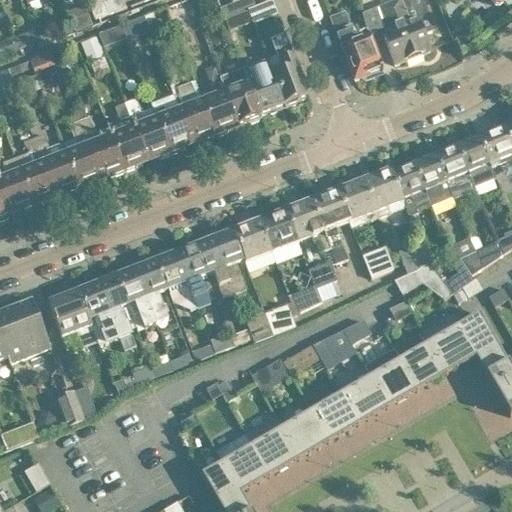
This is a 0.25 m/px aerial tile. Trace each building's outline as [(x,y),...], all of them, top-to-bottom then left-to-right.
[(85,0),(85,1),(88,9),(94,23),(108,18),(102,3),(100,0),(85,0)] [(110,0),(102,3),(108,18),(126,11),(121,0),(110,0)] [(229,0),(232,5),(219,10),(221,14),(223,22),(245,14),(243,10),(253,6),(250,0),(229,0)] [(402,0),(400,1),(372,12),(383,38),(394,67),(405,63),(405,65),(423,58),(422,56),(430,53),(424,37),(436,32),(422,0),(402,0)] [(511,0),(489,0),(495,7),(499,8),(504,4),(508,9),(511,5),(511,0)] [(272,3),(254,10),(248,12),(248,13),(253,25),(277,16),(272,3)] [(248,13),(240,16),(244,28),(253,25),(248,13)] [(347,14),(330,20),(355,83),(362,80),(362,81),(365,82),(374,79),(375,76),(375,75),(384,72),(385,73),(386,72),(374,42),(370,32),(367,33),(356,38),(347,14)] [(143,18),(147,29),(156,25),(152,15),(143,18)] [(143,18),(120,27),(124,38),(126,41),(127,44),(149,35),(147,29),(143,18)] [(87,19),(70,25),(74,36),(91,29),(90,25),(87,19)] [(120,27),(97,37),(98,39),(101,47),(102,50),(126,41),(124,38),(120,27)] [(37,45),(35,41),(32,33),(15,40),(19,52),(37,45)] [(35,41),(37,45),(39,49),(57,42),(53,34),(35,41)] [(276,59),(268,63),(286,110),(296,106),(297,104),(305,100),(303,95),(307,94),(285,36),(270,43),(276,59)] [(106,60),(101,47),(98,39),(80,46),(88,67),(106,60)] [(15,40),(0,46),(0,57),(1,59),(19,52),(15,40)] [(285,110),(286,110),(268,63),(243,72),(260,118),(268,115),(270,116),(276,114),(277,111),(284,109),(285,110)] [(9,81),(32,71),(29,64),(6,73),(9,81)] [(202,103),(216,140),(227,136),(228,132),(238,128),(216,71),(205,75),(210,88),(214,87),(218,97),(202,103)] [(243,72),(220,81),(238,128),(247,125),(250,126),(259,123),(260,120),(261,120),(260,118),(243,72)] [(6,73),(0,74),(0,102),(15,96),(9,81),(6,73)] [(179,95),(173,97),(192,146),(202,142),(205,144),(216,140),(202,103),(195,85),(182,90),(179,95)] [(152,111),(170,157),(181,153),(183,150),(192,146),(173,97),(151,106),(152,111)] [(160,161),(170,157),(152,111),(140,116),(134,102),(124,106),(147,164),(157,160),(160,161)] [(137,168),(147,164),(124,106),(117,109),(117,116),(119,124),(106,129),(110,138),(124,175),(136,171),(137,168)] [(83,110),(74,113),(76,118),(101,182),(111,178),(114,179),(124,175),(110,138),(95,144),(91,135),(94,134),(89,120),(87,120),(83,110)] [(73,142),(61,147),(65,156),(79,193),(90,188),(92,185),(101,182),(76,118),(65,122),(73,142)] [(511,119),(503,127),(501,128),(511,147),(511,119)] [(486,137),(478,141),(492,174),(511,166),(511,147),(501,128),(499,128),(485,134),(486,137)] [(79,193),(65,156),(61,147),(49,152),(43,137),(33,141),(55,199),(66,195),(69,197),(79,193)] [(496,183),(492,174),(478,141),(471,144),(470,140),(454,147),(473,193),(496,183)] [(26,157),(15,161),(34,210),(45,206),(46,203),(55,199),(33,141),(23,145),(25,151),(28,154),(26,157)] [(435,158),(453,201),(454,203),(474,195),(473,193),(454,147),(441,152),(443,155),(435,158)] [(426,158),(411,164),(429,207),(430,210),(453,201),(435,158),(428,161),(426,158)] [(34,210),(15,161),(1,166),(6,179),(2,180),(0,174),(0,192),(10,217),(20,213),(23,214),(34,210)] [(399,173),(391,176),(411,221),(418,218),(416,212),(429,207),(411,164),(398,170),(399,173)] [(390,173),(364,183),(380,223),(391,218),(389,214),(405,208),(391,176),(390,173)] [(364,183),(336,194),(336,195),(337,194),(349,224),(348,225),(348,226),(349,225),(352,234),(380,223),(364,183)] [(0,224),(7,221),(9,218),(10,217),(0,192),(0,224)] [(324,198),(312,203),(336,266),(347,262),(335,230),(348,226),(348,225),(349,224),(337,194),(336,195),(336,194),(324,198)] [(336,266),(336,267),(336,266),(312,203),(287,213),(300,248),(314,243),(315,246),(318,245),(323,256),(331,253),(336,266)] [(272,218),(260,223),(274,258),(277,265),(278,267),(304,257),(300,248),(287,213),(283,214),(280,211),(272,214),(272,218)] [(260,223),(232,234),(246,269),(274,258),(260,223)] [(221,238),(213,241),(235,298),(247,294),(239,271),(246,269),(232,234),(231,231),(220,236),(221,238)] [(503,239),(496,242),(496,243),(502,258),(511,251),(511,231),(502,236),(503,239)] [(474,239),(469,241),(475,254),(483,249),(479,240),(474,239)] [(205,242),(195,245),(207,278),(213,275),(224,303),(235,298),(213,241),(206,244),(205,242)] [(483,249),(475,254),(482,272),(502,258),(496,243),(483,249)] [(184,252),(176,255),(199,313),(209,309),(205,298),(212,289),(209,283),(207,278),(195,245),(183,250),(184,252)] [(398,255),(403,267),(407,277),(416,273),(426,266),(428,265),(428,263),(421,246),(398,255)] [(371,281),(393,271),(385,250),(362,258),(371,281)] [(475,254),(458,262),(464,271),(472,283),(473,282),(471,279),(482,272),(475,254)] [(199,313),(176,255),(168,258),(167,256),(154,261),(167,293),(168,292),(175,309),(190,316),(199,313)] [(142,269),(134,271),(156,327),(168,323),(158,297),(167,293),(154,261),(141,266),(142,269)] [(337,283),(331,268),(330,265),(309,273),(316,289),(317,291),(337,283)] [(407,277),(393,284),(401,298),(421,287),(437,277),(428,265),(426,266),(416,273),(407,277)] [(126,272),(115,276),(136,330),(142,328),(144,332),(156,327),(134,271),(127,274),(126,272)] [(456,277),(443,286),(451,298),(472,283),(464,271),(456,277)] [(105,283),(97,286),(120,344),(131,339),(129,333),(136,330),(115,276),(104,281),(105,283)] [(77,291),(99,348),(100,351),(120,344),(97,286),(89,289),(88,287),(77,291)] [(316,289),(290,300),(293,306),(297,316),(299,315),(321,305),(316,291),(317,291),(316,289)] [(52,303),(48,305),(63,345),(77,340),(82,354),(99,348),(77,291),(72,293),(73,295),(67,298),(65,295),(51,300),(52,303)] [(503,291),(488,300),(495,311),(510,302),(503,291)] [(461,293),(453,298),(458,307),(466,302),(461,293)] [(0,315),(0,337),(8,359),(11,366),(50,351),(32,303),(0,315)] [(406,305),(389,313),(396,325),(412,316),(406,305)] [(287,308),(266,317),(274,338),(295,330),(291,319),(287,308)] [(274,338),(266,317),(263,310),(243,318),(252,342),(254,346),(274,338)] [(459,327),(458,328),(477,359),(476,360),(486,379),(508,366),(510,370),(511,368),(511,355),(505,360),(479,316),(459,327)] [(458,328),(459,327),(453,317),(422,335),(428,345),(429,345),(447,376),(476,360),(477,359),(458,328)] [(363,324),(343,334),(352,348),(371,337),(363,324)] [(0,362),(8,359),(0,337),(0,362)] [(211,346),(215,356),(234,349),(229,337),(216,342),(211,344),(211,346)] [(329,340),(312,348),(320,361),(327,373),(343,364),(329,340)] [(429,345),(428,345),(399,362),(417,394),(447,376),(429,345)] [(211,346),(192,353),(193,358),(201,362),(215,356),(211,346)] [(312,348),(299,355),(307,369),(320,361),(312,348)] [(393,352),(364,369),(369,379),(388,411),(417,394),(399,362),(393,352)] [(190,361),(189,358),(169,366),(172,374),(187,368),(190,361)] [(172,374),(169,366),(152,372),(155,380),(172,374)] [(511,368),(510,370),(508,366),(486,379),(510,419),(511,417),(511,368)] [(136,387),(147,383),(143,371),(132,376),(136,387)] [(340,396),(355,423),(358,428),(388,411),(369,379),(340,396)] [(217,387),(227,404),(236,399),(226,382),(217,387)] [(125,383),(114,387),(118,399),(130,395),(128,388),(125,383)] [(214,387),(204,392),(210,404),(220,398),(214,387)] [(68,430),(86,423),(75,394),(57,402),(68,430)] [(358,428),(355,423),(340,396),(310,413),(329,445),(358,428)] [(296,457),(298,461),(299,462),(329,445),(310,413),(281,430),(281,431),(296,457)] [(192,418),(179,426),(183,433),(197,425),(192,418)] [(299,462),(298,461),(296,457),(281,431),(281,430),(276,420),(245,438),(269,479),(299,462)] [(15,433),(1,439),(5,449),(7,454),(21,449),(15,433)] [(245,438),(216,455),(222,465),(240,496),(241,496),(269,479),(245,438)] [(201,477),(221,511),(250,511),(241,496),(240,496),(222,465),(201,477)] [(38,466),(23,475),(35,495),(50,487),(38,466)] [(52,490),(37,499),(44,511),(51,511),(61,507),(52,490)]
